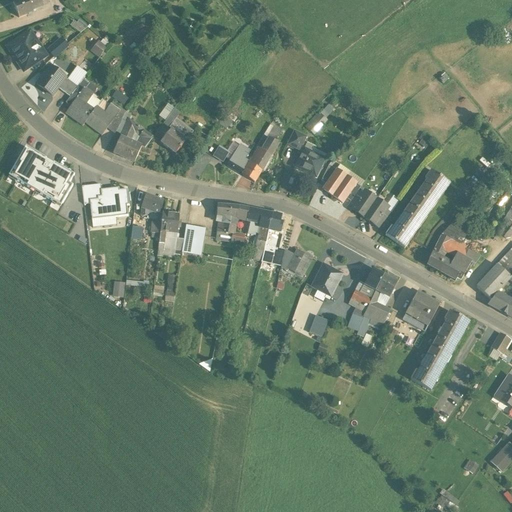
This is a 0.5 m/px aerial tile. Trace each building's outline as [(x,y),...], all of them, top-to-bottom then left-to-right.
[(20,0),(13,3),(19,18),(33,12),(31,8),(27,0),(20,0)] [(30,32),(7,47),(23,72),(46,56),(30,32)] [(53,59),(67,46),(60,38),(46,51),(53,59)] [(91,52),(99,57),(106,48),(98,42),(91,52)] [(51,68),(45,77),(43,76),(36,85),(45,92),(46,91),(52,96),(58,89),(65,78),(51,68)] [(77,87),(65,78),(58,89),(70,98),(77,87)] [(75,91),(80,94),(83,90),(88,83),(83,80),(75,91)] [(73,104),(65,114),(82,127),(85,124),(94,110),(86,105),(92,97),(83,90),(80,94),(73,104)] [(75,91),(68,100),(73,104),(80,94),(75,91)] [(119,112),(109,126),(117,131),(125,113),(112,103),(110,105),(119,112)] [(104,113),(96,107),(94,110),(85,124),(102,136),(109,126),(119,112),(110,105),(104,113)] [(174,109),(163,124),(169,129),(176,119),(180,113),(174,109)] [(305,128),(314,136),(327,121),(318,113),(305,128)] [(193,133),(176,119),(169,129),(171,130),(186,141),(193,133)] [(139,128),(128,120),(127,123),(125,128),(136,134),(137,134),(139,128)] [(125,128),(120,138),(131,143),(136,134),(125,128)] [(186,141),(171,130),(160,143),(175,155),(179,149),(180,149),(186,141)] [(144,132),(143,132),(141,137),(144,139),(143,141),(140,147),(141,147),(141,148),(145,149),(153,139),(144,132)] [(305,137),(294,132),(288,145),(299,150),(305,137)] [(250,163),(262,171),(279,145),(267,137),(250,163)] [(131,143),(120,138),(113,153),(134,163),(139,152),(141,148),(141,147),(131,143)] [(231,160),(243,168),(245,164),(248,166),(250,163),(245,160),(251,151),(240,145),(231,160)] [(219,146),(213,157),(223,163),(229,152),(219,146)] [(145,149),(141,148),(139,152),(149,156),(151,150),(145,149)] [(73,176),(25,149),(10,175),(18,179),(17,181),(29,188),(30,186),(41,192),(40,194),(53,201),(54,200),(62,204),(72,187),(68,185),(73,176)] [(324,162),(310,155),(311,152),(304,149),(295,168),(316,178),(324,162)] [(227,167),(242,176),(246,170),(243,168),(231,160),(227,167)] [(262,171),(250,163),(248,166),(245,164),(243,168),(246,170),(242,176),(254,183),(262,171)] [(321,182),(327,185),(336,172),(329,166),(321,182)] [(426,181),(393,228),(391,227),(385,236),(404,249),(449,184),(431,171),(425,180),(426,181)] [(323,191),(333,197),(346,178),(336,172),(327,185),(323,191)] [(356,184),(346,178),(333,197),(343,204),(346,199),(356,184)] [(360,187),(356,184),(346,199),(351,202),(360,187)] [(90,205),(92,221),(130,216),(127,190),(119,191),(119,189),(111,190),(111,192),(101,193),(100,185),(82,187),(85,205),(90,205)] [(358,192),(347,206),(352,210),(363,195),(358,192)] [(352,210),(364,218),(376,200),(365,192),(363,195),(352,210)] [(163,201),(145,195),(141,208),(148,210),(159,214),(163,201)] [(394,198),(386,211),(390,214),(399,202),(394,198)] [(376,200),(364,218),(375,226),(386,211),(388,208),(376,200)] [(240,207),(217,206),(216,216),(225,217),(225,218),(234,219),(235,215),(238,216),(240,207)] [(272,214),(248,209),(246,222),(247,222),(259,225),(260,223),(262,224),(261,229),(268,230),(272,214)] [(498,235),(503,237),(511,226),(511,210),(503,223),(506,225),(498,235)] [(386,211),(375,226),(380,229),(390,214),(386,211)] [(171,215),(162,214),(161,221),(160,232),(165,233),(166,233),(177,234),(179,216),(178,216),(178,213),(171,212),(171,215)] [(281,216),(272,214),(268,230),(280,233),(280,232),(282,223),(279,222),(281,216)] [(225,218),(219,216),(216,240),(231,242),(232,235),(222,234),(225,218)] [(245,237),(233,234),(234,219),(225,218),(222,234),(232,235),(231,242),(243,244),(245,237)] [(161,221),(153,220),(151,233),(160,234),(160,232),(161,221)] [(259,225),(247,222),(245,234),(257,237),(259,225)] [(453,222),(441,235),(451,241),(461,246),(470,230),(453,222)] [(511,226),(503,237),(509,241),(511,237),(511,226)] [(131,240),(142,240),(142,227),(132,227),(131,240)] [(182,254),(201,257),(205,231),(186,228),(182,254)] [(280,233),(268,230),(266,243),(264,252),(263,252),(261,263),(281,267),(285,251),(279,250),(283,233),(280,232),(280,233)] [(451,241),(441,235),(432,252),(427,265),(437,272),(443,261),(440,259),(444,252),(451,241)] [(266,243),(256,241),(255,250),(263,252),(264,252),(266,243)] [(461,246),(451,241),(444,252),(455,257),(455,258),(456,256),(459,258),(464,249),(464,248),(461,246)] [(480,257),(464,249),(459,258),(468,263),(473,266),(474,265),(480,257)] [(294,256),(285,251),(281,267),(281,268),(287,272),(289,268),(288,267),(294,256)] [(311,259),(297,251),(294,256),(288,267),(289,268),(303,275),(311,259)] [(511,252),(476,288),(491,301),(497,293),(510,279),(511,276),(511,252)] [(459,258),(456,256),(455,258),(455,257),(451,264),(464,271),(468,263),(459,258)] [(451,264),(443,260),(443,261),(437,272),(455,281),(457,278),(461,281),(466,272),(464,271),(451,264)] [(341,277),(329,271),(330,269),(323,265),(311,288),(312,288),(327,296),(330,290),(334,292),(341,277)] [(384,276),(373,270),(364,285),(375,291),(384,276)] [(164,301),(173,303),(178,277),(169,275),(164,301)] [(397,284),(384,276),(375,291),(380,294),(389,298),(397,284)] [(113,297),(124,298),(125,283),(114,282),(113,297)] [(308,297),(312,288),(311,288),(306,285),(302,294),(308,297)] [(371,300),(355,291),(349,304),(356,308),(366,313),(366,311),(371,300)] [(390,310),(376,303),(380,294),(375,291),(371,300),(366,311),(385,320),(390,310)] [(511,305),(511,301),(497,293),(491,301),(488,305),(507,315),(511,305)] [(439,306),(416,294),(405,314),(428,326),(439,306)] [(357,333),(366,313),(356,308),(348,328),(357,333)] [(385,320),(366,311),(366,313),(357,333),(365,336),(369,327),(380,332),(385,320)] [(469,323),(449,312),(444,321),(446,322),(417,372),(415,371),(410,380),(431,392),(469,323)] [(428,326),(405,314),(402,320),(424,333),(428,326)] [(310,332),(322,336),(327,322),(315,317),(310,332)] [(251,358),(255,337),(244,334),(240,355),(251,358)] [(510,340),(500,334),(491,349),(501,355),(510,340)] [(511,357),(511,341),(510,340),(501,355),(499,359),(509,363),(511,357)] [(511,383),(500,401),(507,405),(511,399),(511,383)] [(511,447),(509,444),(491,463),(501,473),(511,461),(511,447)] [(451,511),(453,511),(460,499),(442,490),(435,504),(451,511)]
